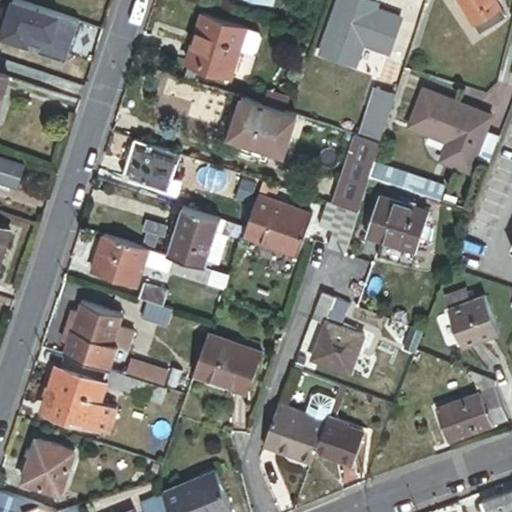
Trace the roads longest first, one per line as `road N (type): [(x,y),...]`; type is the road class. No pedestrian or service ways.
road 1 (residential): [(133,0),(0,406)]
road 2 (residential): [(511,451),(349,511)]
